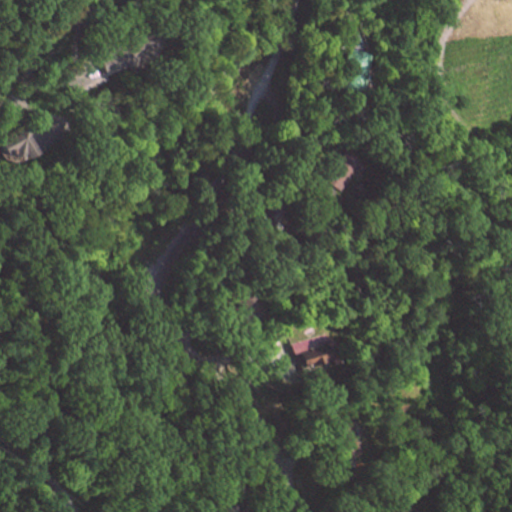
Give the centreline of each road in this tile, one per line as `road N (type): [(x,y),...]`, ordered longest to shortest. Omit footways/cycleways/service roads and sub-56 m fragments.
road 1 (residential): [(299,511),(294,476),(260,416),(162,318),(143,285),(147,262),(239,144),(306,0)]
road 2 (residential): [(101,0),(0,76),(38,473),(67,511)]
